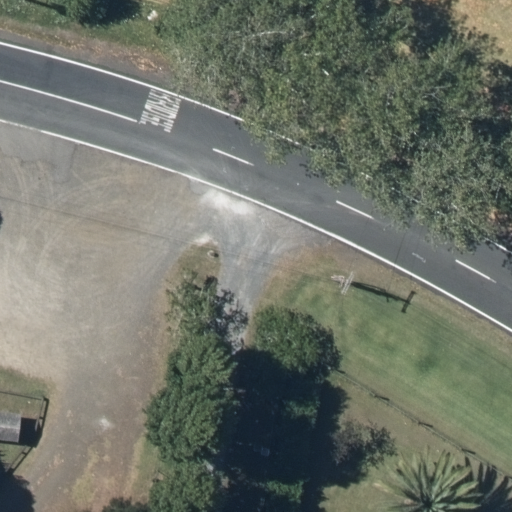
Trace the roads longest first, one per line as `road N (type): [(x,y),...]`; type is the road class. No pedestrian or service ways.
road 1 (secondary): [(0,83),(93,107),(294,181),(511,300)]
road 2 (track): [(35,511),(55,491),(93,107)]
